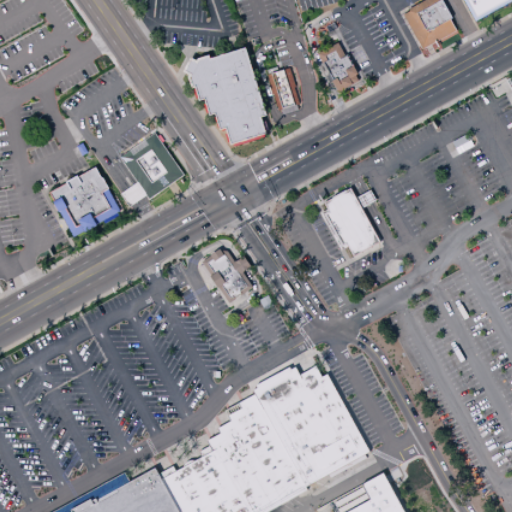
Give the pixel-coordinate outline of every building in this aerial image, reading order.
[(404,15),(411,11),(410,9),(426,0),(443,0),(454,18),(452,19),(458,31),(423,50),(404,15)] [(463,0),(511,0),(511,1),(475,22),(463,0)] [(339,92),(318,54),(339,43),(346,56),(348,55),(359,74),(357,76),(360,81),(339,92)] [(233,146),(228,129),(222,131),(217,115),(211,116),(206,100),(201,101),(197,88),(193,89),(189,77),(191,76),(184,72),(192,57),(198,61),(199,59),(211,55),(212,58),(247,48),(269,116),(263,118),(268,134),(233,146)] [(268,75),(290,68),(296,87),(295,88),(300,104),(279,111),(274,94),(272,95),(270,87),(271,86),(268,75)] [(120,158),(155,133),(185,175),(172,185),(149,200),(147,196),(137,183),(120,158)] [(49,193),(97,167),(121,212),(74,238),(49,193)] [(137,183),(135,184),(126,190),(121,194),(130,208),(136,204),(144,198),(147,196),(137,183)] [(324,203),(350,189),(378,242),(352,256),(346,245),(343,247),(326,214),(329,213),(324,203)] [(202,262),(221,249),(222,251),(228,252),(235,262),(237,260),(244,256),(252,267),(245,273),(244,273),(254,288),(230,304),(202,262)] [(306,487),(371,452),(328,373),(323,376),(317,365),(301,374),(297,366),(292,369),(291,366),(256,385),(258,387),(253,390),(255,394),(306,487)] [(255,394),(225,410),(230,421),(217,428),(220,434),(207,440),(210,446),(199,452),(202,456),(176,470),(173,465),(160,472),(181,511),(267,511),(290,500),(308,490),(306,487),(255,394)] [(181,511),(160,472),(157,467),(131,481),(126,472),(52,511),(181,511)] [(401,511),(383,478),(369,485),(374,499),(350,511),(401,511)]
